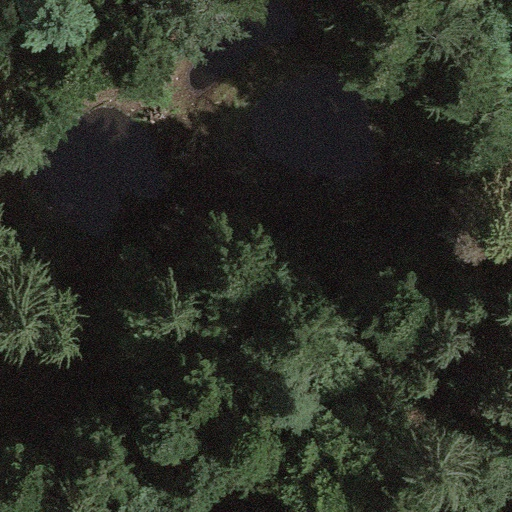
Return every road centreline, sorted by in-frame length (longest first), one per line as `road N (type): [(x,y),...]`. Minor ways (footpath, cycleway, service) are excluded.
road 1 (track): [(511,350),(448,430),(352,511)]
road 2 (track): [(436,0),(511,136)]
